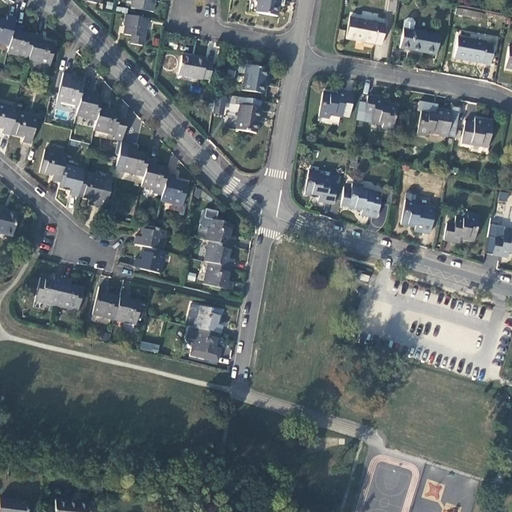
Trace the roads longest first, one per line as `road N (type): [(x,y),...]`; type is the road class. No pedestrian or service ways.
road 1 (residential): [(373,437),(237,393),(268,213)]
road 2 (tertiary): [(47,2),(224,185),(268,213)]
road 3 (tertiary): [(268,213),(511,291)]
road 4 (residential): [(298,59),(489,93),(511,104)]
road 5 (residential): [(268,213),(298,59)]
road 6 (residential): [(299,46),(214,29),(186,17),(185,0)]
road 7 (residential): [(88,253),(0,166)]
